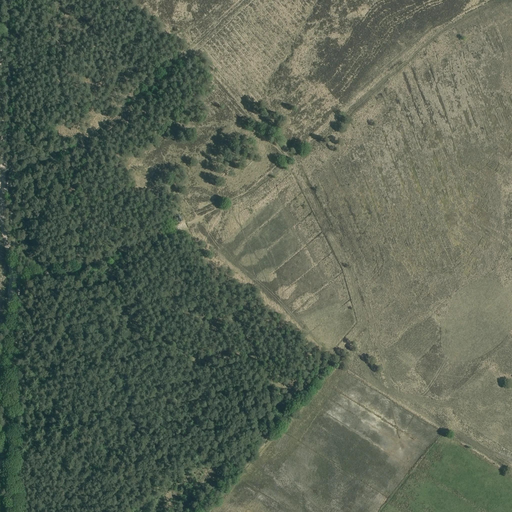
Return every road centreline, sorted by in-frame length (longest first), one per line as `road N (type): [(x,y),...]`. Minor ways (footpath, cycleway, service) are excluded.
road 1 (track): [(11,276),(1,212),(0,27)]
road 2 (track): [(0,464),(11,276)]
road 3 (track): [(184,227),(70,273),(19,275)]
